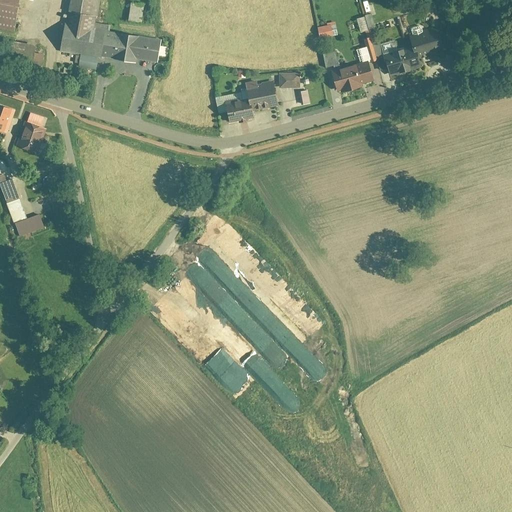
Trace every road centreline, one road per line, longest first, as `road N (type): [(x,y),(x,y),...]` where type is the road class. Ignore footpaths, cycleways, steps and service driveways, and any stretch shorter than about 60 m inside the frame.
road 1 (residential): [(231,144),(203,195),(0,466)]
road 2 (unclassified): [(511,64),(231,144)]
road 3 (unclassified): [(231,144),(190,141),(0,81)]
road 4 (unknown): [(64,102),(110,318)]
